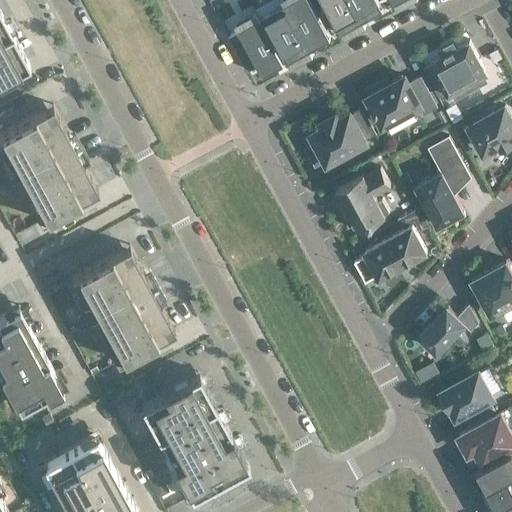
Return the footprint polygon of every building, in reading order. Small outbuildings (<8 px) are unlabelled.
[(330,24),(316,0),(284,0),(283,1),(285,4),(308,47),(329,35),(324,27),(330,24)] [(361,18),(351,0),(316,0),(330,24),(336,21),(340,29),(361,18)] [(351,0),(361,18),(382,7),(378,0),(351,0)] [(308,47),(285,4),(283,1),(262,12),(264,16),(259,19),(278,53),(283,50),(287,58),(308,47)] [(0,77),(21,66),(21,65),(29,60),(12,29),(0,7),(0,77)] [(278,53),(259,19),(257,15),(236,27),(238,30),(228,36),(246,70),(257,64),(261,72),(282,61),(278,53)] [(431,62),(448,92),(465,83),(468,90),(486,80),(482,73),(486,71),(470,41),(469,39),(467,40),(432,59),(430,60),(431,62)] [(499,46),(490,51),(495,60),(504,55),(499,46)] [(384,79),(367,88),(370,93),(367,95),(383,123),(385,121),(391,133),(417,119),(410,108),(419,103),(423,112),(437,105),(420,75),(408,81),(405,74),(402,76),(402,75),(401,76),(396,79),(395,79),(394,80),(387,84),(384,79)] [(455,101),(446,107),(453,120),(463,115),(455,101)] [(52,103),(0,131),(0,144),(41,219),(98,188),(52,103)] [(511,141),(511,136),(511,135),(511,134),(511,118),(504,104),(469,123),(484,150),(498,142),(501,147),(511,141)] [(323,125),(311,132),(327,161),(365,140),(365,139),(376,132),(362,106),(351,112),(350,111),(338,117),(335,112),(320,120),(323,125)] [(470,176),(471,176),(448,135),(428,146),(441,170),(416,184),(438,223),(450,217),(452,220),(465,213),(450,185),(469,174),(470,176)] [(349,213),(358,230),(370,223),(370,224),(373,222),(373,221),(385,215),(376,199),(377,198),(375,193),(390,184),(380,166),(365,175),(363,172),(336,187),(342,199),(339,200),(347,214),(349,213)] [(366,252),(354,259),(365,279),(377,273),(379,276),(427,250),(412,223),(364,249),(366,252)] [(175,328),(129,244),(71,275),(117,360),(175,328)] [(511,301),(511,269),(507,260),(506,258),(504,259),(505,260),(473,277),(473,276),(471,277),(473,279),(491,313),(511,301)] [(447,304),(419,333),(437,349),(463,322),(471,329),(479,320),(469,301),(457,314),(447,304)] [(19,304),(0,314),(0,370),(20,406),(62,383),(19,304)] [(487,332),(477,338),(483,348),(493,343),(487,332)] [(451,405),(456,414),(462,411),(468,422),(494,408),(488,397),(492,394),(478,369),(440,390),(449,406),(451,405)] [(191,494),(191,495),(210,484),(210,485),(249,463),(244,455),(245,455),(232,431),(231,431),(216,403),(199,371),(190,375),(164,389),(164,390),(141,402),(141,403),(136,406),(144,419),(148,417),(158,434),(167,449),(161,452),(169,466),(174,463),(183,480),(178,483),(186,496),(191,494)] [(106,395),(111,405),(120,400),(115,390),(106,395)] [(511,403),(459,433),(468,450),(475,447),(483,460),(511,443),(511,403)] [(49,412),(42,416),(47,424),(54,421),(49,412)] [(43,462),(70,511),(139,511),(96,433),(43,462)] [(511,448),(478,467),(488,486),(511,473),(511,448)] [(153,474),(149,468),(144,471),(148,477),(153,474)] [(511,473),(488,486),(498,505),(511,497),(511,473)] [(0,511),(14,511),(12,511),(9,511),(0,495),(0,493),(4,491),(0,483),(0,511)] [(511,511),(511,497),(498,505),(501,511),(511,511)]
